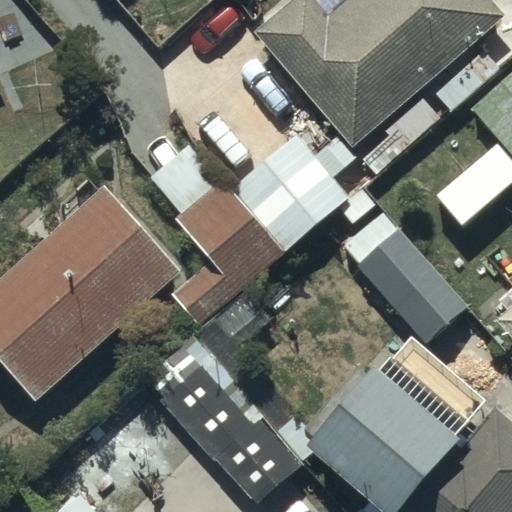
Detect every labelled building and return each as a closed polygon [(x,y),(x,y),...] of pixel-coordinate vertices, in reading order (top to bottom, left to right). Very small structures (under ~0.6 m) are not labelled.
[(311,0),(301,0),(256,39),(353,152),(506,21),(487,0),(355,0),(330,21),(311,0)] [(511,160),(511,78),(472,114),(511,160)] [(406,158),(442,122),(422,102),(386,137),(388,139),(362,164),(376,178),(401,154),(406,158)] [(349,193),(315,153),(336,136),(317,114),(232,185),(284,247),(349,193)] [(216,177),(187,143),(150,174),(179,208),(216,177)] [(286,250),(218,177),(176,216),(214,257),(176,292),(206,323),(286,250)] [(375,202),(363,187),(339,207),(352,222),(375,202)] [(106,193),(0,285),(0,366),(35,406),(181,278),(106,193)] [(468,311),(384,216),(342,253),(427,348),(468,311)] [(271,315),(292,298),(282,286),(261,303),(271,315)] [(276,427),(295,410),(230,335),(259,310),(246,295),(197,337),(276,427)] [(511,312),(496,326),(511,343),(511,312)] [(203,365),(159,404),(255,511),(256,511),(300,473),(203,365)] [(379,378),(321,448),(299,419),(277,436),(301,468),(310,461),(372,511),(511,511),(511,429),(491,413),(463,447),(379,378)]
